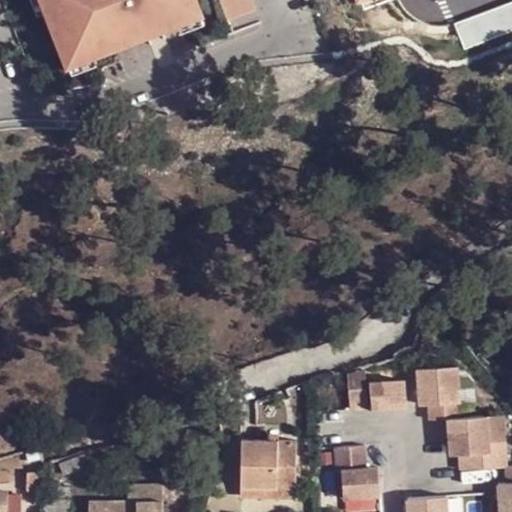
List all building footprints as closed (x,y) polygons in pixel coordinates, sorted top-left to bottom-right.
[(53,10),(48,0),(37,0),(43,14),(53,10)] [(48,0),(53,10),(74,64),(98,55),(129,43),(125,32),(148,23),(150,29),(163,24),(165,29),(181,23),(206,14),(200,0),(48,0)] [(257,11),(252,0),(220,0),(229,22),(257,11)] [(210,23),(206,14),(181,23),(185,33),(210,23)] [(125,32),(129,43),(165,29),(163,24),(150,29),(148,23),(125,32)] [(98,55),(74,64),(77,74),(102,65),(98,55)] [(450,417),(461,418),(458,365),(419,367),(422,403),(431,402),(432,419),(450,417)] [(365,367),(348,372),(348,377),(366,376),(365,367)] [(366,376),(348,377),(350,407),(368,406),(366,376)] [(405,379),(371,381),(372,406),(407,404),(405,379)] [(504,415),(489,416),(490,439),(506,438),(504,415)] [(462,469),(508,467),(506,438),(490,439),(489,416),(461,418),(450,417),(452,454),(461,453),(462,469)] [(242,438),(241,485),(296,486),(297,438),(242,438)] [(366,445),(337,447),(339,469),(344,469),(346,496),(382,494),(380,468),(367,469),(366,445)] [(81,451),(58,457),(64,474),(86,467),(81,451)] [(501,511),(511,511),(511,466),(508,467),(508,482),(499,483),(501,511)] [(90,511),(163,511),(161,475),(127,478),(127,496),(90,498),(90,511)] [(296,486),(241,485),(241,495),(296,498),(296,486)] [(449,511),(448,495),(409,498),(410,511),(449,511)] [(44,496),(41,511),(66,511),(68,499),(44,496)]
